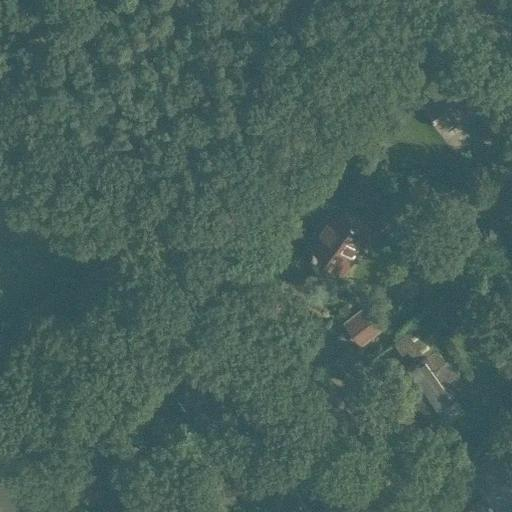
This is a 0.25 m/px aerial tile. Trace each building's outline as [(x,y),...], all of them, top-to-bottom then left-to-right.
[(445,80),(419,100),(427,110),(429,108),(436,117),(445,128),(458,118),(457,115),(479,98),(490,113),(476,124),(485,136),(508,118),(463,60),(446,73),(442,76),(445,80)] [(507,204),(511,211),(511,164),(468,196),(487,224),(500,214),(498,211),(507,204)] [(424,172),(390,195),(406,216),(439,192),(424,172)] [(307,243),(342,269),(371,231),(336,204),(307,243)] [(462,295),(421,323),(433,341),(475,313),(462,295)] [(347,321),(362,340),(383,325),(368,305),(347,321)] [(228,390),(257,429),(282,410),(264,386),(252,395),(213,343),(184,365),(212,402),(228,390)] [(421,403),(429,414),(455,396),(446,382),(460,373),(449,357),(446,359),(437,346),(397,373),(419,404),(421,403)] [(147,402),(165,427),(186,411),(168,386),(147,402)] [(74,454),(97,484),(142,449),(130,433),(117,417),(67,456),(68,458),(74,454)] [(267,450),(253,461),(264,475),(278,464),(282,469),(279,485),(294,485),(312,509),(327,498),(345,485),(308,436),(302,441),(294,430),(267,450)] [(446,441),(435,449),(444,460),(454,452),(446,441)] [(500,511),(503,510),(503,511),(511,511),(511,468),(496,447),(469,467),(489,493),(474,504),(479,511),(500,511)] [(179,483),(190,500),(207,489),(196,472),(179,483)] [(233,484),(215,490),(219,505),(238,500),(233,484)]
